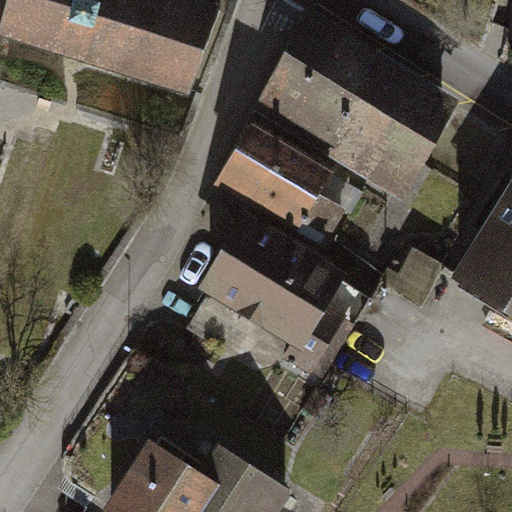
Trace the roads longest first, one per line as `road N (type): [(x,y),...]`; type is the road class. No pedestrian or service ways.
road 1 (track): [(275,0),(258,65),(0,497)]
road 2 (tertiary): [(361,0),(511,94)]
